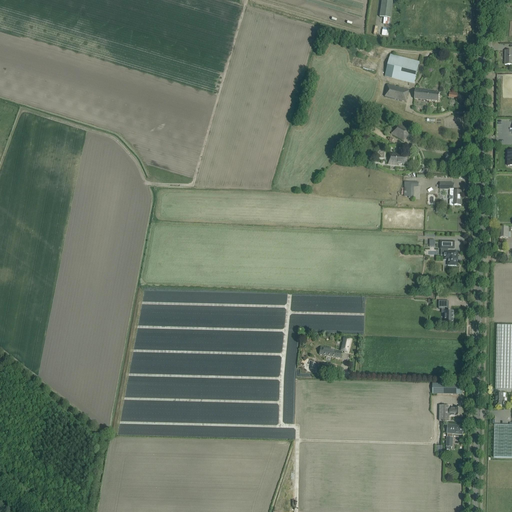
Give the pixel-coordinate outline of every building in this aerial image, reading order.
[(392,0),(381,0),(379,18),(390,19),(392,0)] [(391,55),(385,77),(414,84),(419,62),(391,55)] [(388,85),(385,98),(406,103),(409,90),(388,85)] [(439,102),(440,93),(436,93),(429,92),(429,91),(415,90),(414,100),(439,102)] [(406,138),(410,130),(397,124),(391,134),(404,141),(405,138),(406,138)] [(399,155),(399,154),(389,153),(388,165),(397,165),(397,164),(407,164),(408,156),(399,155)] [(418,186),(419,183),(409,182),(409,198),(413,198),(413,186),(418,186)] [(454,191),(454,190),(450,190),(450,195),(451,196),(453,196),(453,200),(451,200),(450,201),(450,205),(454,205),(454,206),(454,205),(461,205),(461,201),(461,199),(461,191),(454,191)] [(500,228),(499,238),(508,238),(509,232),(511,232),(511,228),(509,228),(500,228)] [(444,260),(448,260),(448,266),(456,266),(457,252),(448,252),(448,246),(454,246),(454,242),(441,242),(440,249),(444,249),(444,260)] [(449,309),(449,301),(439,301),(439,309),(446,309),(448,309),(449,309)] [(453,324),(453,311),(448,311),(448,309),(446,309),(446,311),(445,311),(445,324),(453,324)] [(511,389),(511,426),(495,426),(494,458),(511,458),(511,325),(497,325),(496,389),(511,389)] [(350,340),(344,338),(341,351),(347,352),(350,340)] [(330,350),(331,349),(320,347),(319,355),(340,359),(341,352),(330,350)] [(442,384),(442,394),(462,395),(462,385),(442,384)] [(495,406),(503,406),(503,393),(496,393),(495,406)] [(462,409),(455,409),(450,408),(450,406),(440,406),(440,421),(450,421),(450,416),(462,417),(462,409)] [(447,437),(446,447),(452,447),(453,438),(452,438),(452,434),(463,434),(463,428),(458,428),(459,426),(448,425),(447,434),(448,434),(447,437)]
